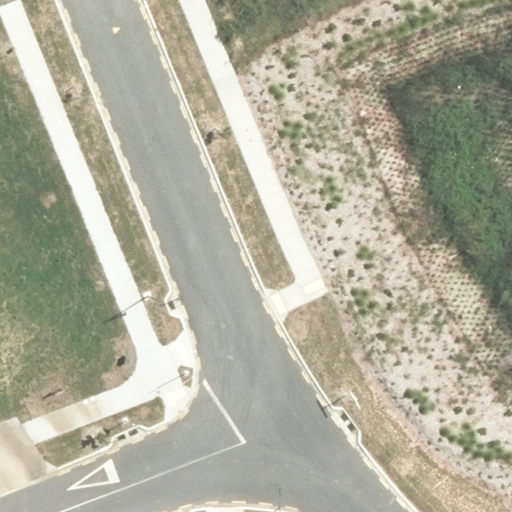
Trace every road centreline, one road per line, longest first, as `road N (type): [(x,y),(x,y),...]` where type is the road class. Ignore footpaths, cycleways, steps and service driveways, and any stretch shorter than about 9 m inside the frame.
road 1 (residential): [(0,498),(256,396),(361,511)]
road 2 (unknown): [(107,0),(256,396)]
